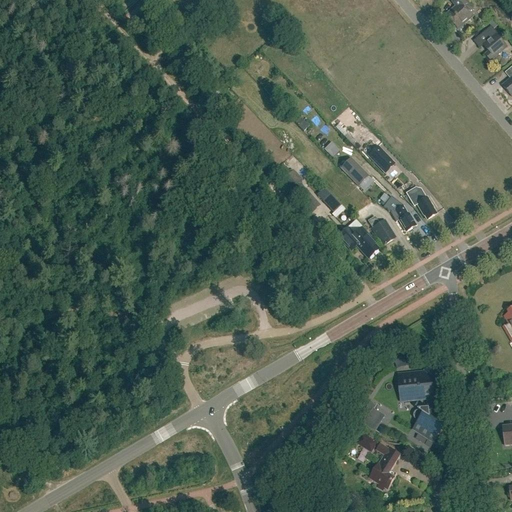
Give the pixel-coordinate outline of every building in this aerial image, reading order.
[(458,32),(465,26),(465,24),(464,24),(472,17),(468,12),(473,9),(465,0),(454,0),(452,2),(456,7),(446,15),(452,22),(451,23),(451,25),(456,31),(458,32)] [(490,62),(504,51),(498,44),(502,41),(491,29),(481,38),(486,43),(483,46),(488,52),(484,55),(490,62)] [(511,98),(511,67),(511,69),(511,70),(511,78),(502,87),(511,98)] [(303,121),(299,126),(304,131),(308,127),(303,121)] [(378,148),(368,157),(384,174),(394,165),(378,148)] [(358,188),(369,177),(351,159),(340,169),(358,188)] [(295,195),(312,214),(320,206),(303,187),(295,195)] [(417,192),(415,189),(406,195),(413,207),(416,206),(423,217),(424,216),(427,221),(436,215),(432,209),(433,208),(427,198),(425,199),(420,190),(417,192)] [(333,214),(341,206),(330,194),(322,202),(333,214)] [(408,215),(403,207),(398,203),(386,210),(388,213),(390,212),(396,222),(398,221),(401,226),(402,225),(406,233),(416,227),(412,221),(413,221),(409,214),(408,215)] [(379,225),(375,218),(368,222),(372,229),(371,230),(382,247),(394,240),(392,238),(394,236),(385,221),(379,225)] [(374,242),(362,229),(354,236),(348,229),(338,238),(351,251),(356,247),(368,260),(379,250),(373,243),(374,242)] [(428,399),(429,410),(418,411),(417,411),(417,412),(416,412),(415,413),(414,414),(414,415),(414,416),(414,417),(414,418),(414,419),(415,420),(416,421),(418,422),(413,431),(418,434),(434,445),(435,445),(436,445),(437,445),(438,445),(439,444),(440,443),(440,442),(440,441),(440,435),(445,428),(440,425),(443,421),(440,394),(437,370),(425,371),(425,373),(421,374),(398,376),(401,403),(424,400),(428,399)] [(365,425),(376,433),(379,434),(380,434),(376,432),(372,429),(381,416),(374,411),(375,410),(378,406),(377,405),(377,406),(376,407),(370,404),(361,420),(366,423),(365,425)] [(372,454),(379,443),(363,433),(356,444),(372,454)] [(401,458),(381,445),(377,452),(385,457),(370,480),(379,486),(378,488),(383,492),(384,489),(387,491),(397,475),(391,472),(400,458),(401,458)]
